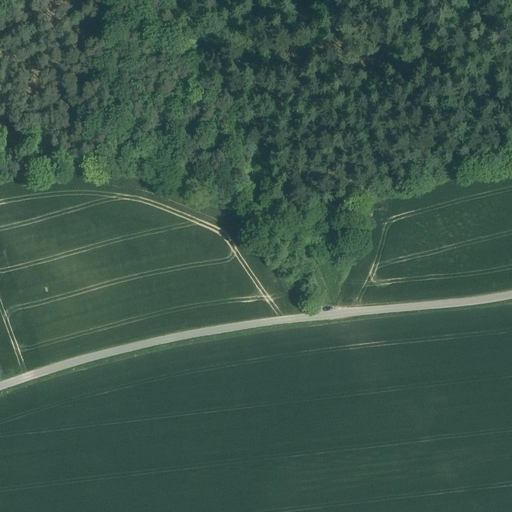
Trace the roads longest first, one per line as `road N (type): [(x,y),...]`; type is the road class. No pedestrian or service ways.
road 1 (unclassified): [(511,294),(175,336),(0,386)]
road 2 (track): [(0,131),(116,142),(191,122),(213,104)]
